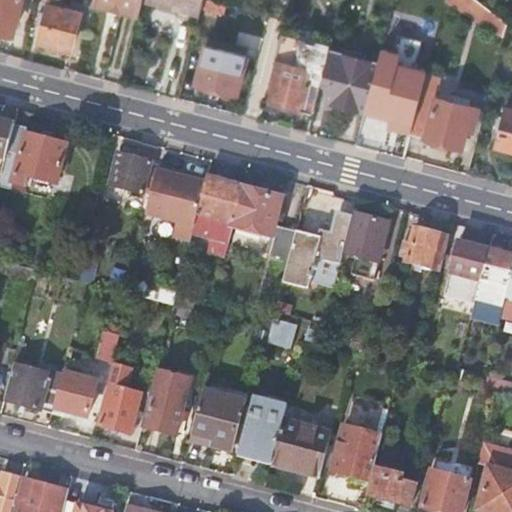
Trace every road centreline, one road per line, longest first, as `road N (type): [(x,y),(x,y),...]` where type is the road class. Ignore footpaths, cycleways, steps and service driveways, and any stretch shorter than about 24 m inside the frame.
road 1 (secondary): [(0,78),(511,212)]
road 2 (residential): [(0,433),(297,511)]
